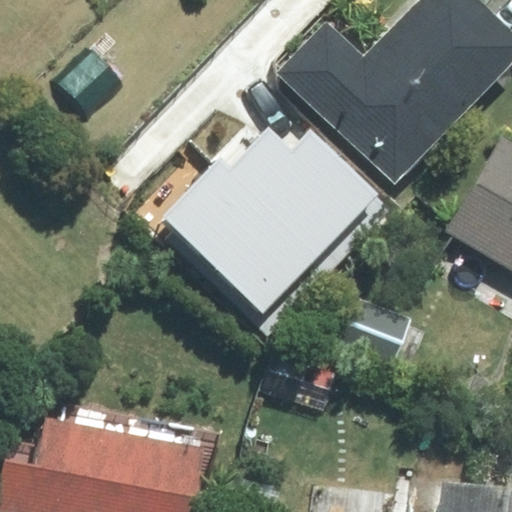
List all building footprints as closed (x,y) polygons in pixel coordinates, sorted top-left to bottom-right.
[(325,29),(277,78),(243,112),(302,171),(337,137),(386,186),(511,59),(511,45),(466,0),(410,0),(353,58),(325,29)] [(511,146),(493,137),(442,243),(511,276),(511,146)] [(402,319),(332,296),(314,347),(384,371),(402,319)] [(511,368),(499,405),(511,409),(511,368)] [(0,412),(0,509),(14,511),(183,511),(196,454),(0,412)] [(511,511),(511,490),(436,482),(432,511),(511,511)]
